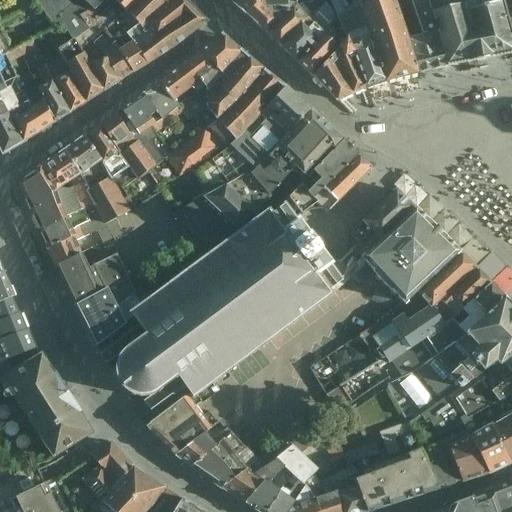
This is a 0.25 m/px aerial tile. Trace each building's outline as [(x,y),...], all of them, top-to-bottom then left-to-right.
[(38,0),(36,1),(54,29),(62,23),(72,40),(74,39),(89,30),(83,21),(94,11),(103,0),(38,0)] [(89,30),(74,39),(82,52),(88,62),(98,55),(93,48),(90,50),(86,45),(126,11),(139,0),(103,0),(94,11),(83,21),(89,30)] [(139,0),(126,11),(86,45),(90,50),(93,48),(98,55),(103,52),(114,44),(113,43),(131,29),(138,24),(140,26),(171,0),(139,0)] [(131,29),(113,43),(114,44),(115,43),(134,73),(139,69),(142,67),(147,64),(151,61),(160,56),(163,54),(170,49),(178,43),(178,44),(179,43),(181,41),(201,26),(201,20),(180,0),(171,0),(140,26),(138,24),(131,29)] [(262,0),(229,0),(248,17),(262,0)] [(262,0),(248,17),(268,35),(294,4),(290,0),(262,0)] [(318,0),(297,0),(294,4),(268,35),(274,41),(277,43),(280,46),(281,47),(282,48),(311,21),(326,8),(318,0)] [(327,0),(332,11),(338,25),(346,43),(365,88),(366,88),(385,82),(356,11),(351,0),(327,0)] [(351,0),(356,11),(385,82),(395,80),(417,74),(407,42),(407,40),(406,40),(399,19),(392,0),(351,0)] [(407,42),(417,74),(423,73),(447,67),(479,61),(511,54),(511,41),(499,0),(409,0),(422,35),(412,38),(407,40),(407,42)] [(511,0),(499,0),(511,41),(511,0)] [(297,63),(325,35),(331,29),(333,31),(338,25),(332,11),(328,6),(326,8),(311,21),(282,48),(297,63)] [(331,29),(325,35),(297,63),(313,78),(344,45),(333,31),(331,29)] [(222,36),(201,52),(185,64),(159,84),(169,98),(175,106),(177,109),(178,108),(179,110),(195,100),(207,92),(222,77),(240,53),(222,36)] [(72,40),(58,50),(62,57),(62,58),(65,63),(64,63),(86,103),(88,102),(92,99),(104,92),(88,62),(82,52),(74,39),(72,40)] [(36,50),(32,42),(15,50),(19,59),(36,50)] [(114,44),(103,52),(121,81),(127,77),(132,74),(133,73),(134,73),(115,43),(114,44)] [(346,43),(344,45),(313,78),(336,101),(365,88),(346,43)] [(19,59),(15,50),(6,55),(10,64),(19,59)] [(98,55),(88,62),(104,92),(111,87),(113,86),(121,81),(103,52),(98,55)] [(263,72),(240,53),(222,77),(207,92),(195,100),(179,110),(188,121),(206,108),(214,117),(263,72)] [(10,64),(6,55),(1,58),(0,58),(0,76),(8,92),(0,96),(0,149),(1,151),(6,153),(24,142),(8,115),(28,103),(10,64)] [(62,57),(45,66),(51,78),(49,81),(69,113),(70,113),(74,111),(86,103),(64,63),(65,63),(62,58),(62,57)] [(45,66),(35,70),(42,86),(36,89),(43,101),(55,123),(57,121),(62,118),(64,117),(68,114),(69,113),(49,81),(51,78),(45,66)] [(285,90),(263,72),(214,117),(216,120),(182,146),(177,151),(166,159),(179,178),(190,173),(195,171),(200,168),(229,145),(251,122),(259,115),(285,90)] [(169,98),(159,84),(141,97),(159,123),(162,121),(177,109),(175,106),(169,98)] [(285,90),(259,115),(265,120),(257,128),(251,122),(229,145),(200,168),(195,171),(190,173),(195,181),(185,186),(193,200),(245,169),(248,172),(308,111),(285,90)] [(159,123),(141,97),(121,111),(129,122),(137,136),(142,132),(143,134),(159,123)] [(55,123),(43,101),(31,109),(28,103),(8,115),(24,142),(55,123)] [(129,122),(121,111),(116,114),(133,141),(118,155),(126,167),(135,181),(163,161),(143,134),(142,132),(137,136),(129,122)] [(343,142),(309,111),(308,111),(248,172),(245,169),(193,200),(171,214),(172,215),(209,249),(216,244),(236,227),(268,200),(271,197),(270,196),(295,168),(303,176),(330,147),(334,151),(343,142)] [(133,141),(116,114),(99,126),(118,155),(133,141)] [(118,155),(99,126),(85,137),(102,166),(109,178),(126,167),(118,155)] [(102,166),(85,137),(65,151),(79,175),(83,182),(89,191),(109,178),(102,166)] [(357,155),(343,142),(334,151),(313,171),(321,179),(308,192),(301,186),(288,199),(300,215),(316,203),(313,200),(323,188),(350,163),(357,155)] [(79,175),(65,151),(44,165),(58,188),(60,188),(79,175)] [(371,169),(357,155),(350,163),(323,188),(313,200),(316,203),(319,207),(329,211),(338,202),(371,169)] [(58,188),(44,165),(40,168),(19,182),(17,187),(31,218),(37,231),(38,231),(64,218),(95,204),(89,191),(83,182),(72,189),(71,190),(69,191),(66,191),(64,191),(62,190),(59,189),(58,188)] [(122,201),(109,178),(89,191),(95,204),(100,214),(105,224),(115,219),(129,212),(122,201)] [(413,210),(395,191),(349,235),(360,247),(357,250),(355,247),(339,262),(338,263),(347,272),(362,259),(362,258),(413,210)] [(128,199),(122,201),(129,212),(134,210),(128,199)] [(100,214),(95,204),(64,218),(38,231),(46,248),(72,235),(70,230),(100,214)] [(148,299),(141,305),(133,311),(132,310),(129,313),(129,314),(128,315),(131,319),(124,324),(111,333),(93,346),(94,348),(106,365),(119,356),(118,359),(117,361),(116,363),(116,365),(115,367),(115,371),(114,371),(114,375),(115,375),(116,378),(118,382),(119,385),(121,388),(124,391),(127,393),(130,394),(129,396),(133,397),(134,396),(137,397),(140,397),(142,397),(145,397),(149,396),(149,397),(143,401),(156,418),(168,409),(169,410),(188,395),(191,399),(196,395),(212,384),(212,385),(216,382),(215,381),(231,370),(232,371),(235,368),(235,367),(250,355),(251,356),(255,353),(254,352),(269,341),(270,342),(274,339),(273,338),(289,327),(290,327),(293,325),(293,324),(308,312),(309,313),(313,310),(312,309),(327,298),(328,299),(332,296),(332,295),(331,295),(332,294),(329,290),(342,281),(341,280),(340,279),(331,266),(330,265),(331,264),(332,263),(328,258),(326,259),(321,251),(322,250),(318,245),(317,246),(311,238),(313,237),(309,232),(307,233),(302,225),(303,224),(299,219),(298,220),(297,220),(284,204),(283,205),(272,214),(269,210),(268,210),(268,209),(264,212),(264,213),(249,225),(248,224),(244,227),(245,228),(230,239),(229,238),(225,241),(226,242),(210,254),(210,253),(206,255),(206,256),(191,268),(190,267),(186,270),(187,271),(172,282),(171,281),(167,284),(168,285),(152,297),(152,296),(148,299)] [(511,234),(511,211),(504,204),(493,217),(511,234)] [(427,224),(413,210),(362,258),(362,259),(347,272),(340,279),(341,280),(342,281),(329,290),(332,294),(331,295),(332,295),(367,263),(375,272),(374,273),(390,290),(391,289),(403,302),(402,302),(404,304),(458,254),(444,240),(445,240),(428,223),(427,224)] [(113,239),(105,224),(100,214),(70,230),(72,235),(46,248),(47,250),(55,269),(56,268),(56,267),(71,259),(81,254),(75,242),(97,232),(102,245),(113,239)] [(62,284),(73,307),(128,280),(117,257),(102,264),(90,271),(90,270),(88,271),(81,254),(71,259),(56,267),(56,268),(55,269),(62,284)] [(458,254),(404,304),(372,328),(358,336),(377,363),(381,360),(384,364),(387,363),(388,364),(409,350),(422,339),(451,314),(438,301),(474,268),(458,254)] [(339,262),(337,261),(331,266),(340,279),(347,272),(338,263),(339,262)] [(487,281),(474,268),(438,301),(451,314),(487,281)] [(12,297),(2,273),(0,273),(0,302),(10,298),(12,297)] [(135,294),(128,280),(73,307),(93,346),(111,333),(124,324),(131,319),(128,315),(129,314),(129,313),(132,310),(133,311),(141,305),(136,300),(142,296),(141,295),(136,299),(133,295),(135,294)] [(500,295),(496,290),(487,281),(451,314),(422,339),(409,350),(422,364),(444,346),(500,295)] [(511,306),(500,295),(444,346),(422,364),(419,365),(435,381),(417,394),(399,408),(406,423),(418,415),(423,424),(427,421),(433,432),(435,431),(437,434),(454,425),(459,423),(467,438),(475,434),(467,418),(494,401),(475,375),(494,363),(511,348),(511,306)] [(17,315),(10,298),(0,302),(0,361),(34,349),(26,331),(25,331),(18,315),(17,315)] [(475,375),(494,401),(511,391),(511,348),(494,363),(475,375)] [(91,433),(41,355),(3,380),(42,441),(53,458),(91,433)] [(475,434),(490,426),(511,414),(511,391),(494,401),(467,418),(475,434)] [(149,432),(150,432),(150,435),(157,441),(158,440),(161,443),(161,446),(168,452),(169,450),(175,456),(218,422),(218,421),(217,422),(209,412),(202,418),(194,408),(202,403),(196,395),(191,399),(188,395),(169,410),(168,409),(156,418),(145,426),(149,432)] [(511,414),(490,426),(510,464),(511,462),(511,414)] [(224,430),(218,422),(175,456),(191,468),(231,433),(227,428),(224,430)] [(411,434),(406,423),(379,433),(388,457),(400,452),(395,439),(411,434)] [(461,439),(448,445),(462,482),(485,475),(467,438),(459,423),(454,425),(461,439)] [(467,438),(485,475),(488,474),(490,473),(510,464),(490,426),(475,434),(467,438)] [(246,452),(231,433),(191,468),(222,489),(254,462),(252,459),(246,452)] [(447,446),(446,441),(437,444),(437,445),(425,450),(427,462),(439,489),(462,482),(448,445),(447,446)] [(110,443),(102,448),(90,456),(99,467),(81,480),(101,503),(133,468),(110,443)] [(374,443),(357,449),(342,455),(350,464),(367,458),(368,459),(379,455),(374,443)] [(424,448),(419,450),(407,455),(409,460),(359,478),(356,479),(366,511),(368,511),(439,489),(427,462),(425,450),(424,448)] [(277,458),(270,449),(254,462),(222,489),(244,504),(263,484),(255,477),(275,460),(277,458)] [(317,474),(289,449),(277,458),(275,460),(293,477),(304,487),(315,477),(317,474)] [(293,477),(275,460),(255,477),(263,484),(244,504),(257,511),(263,511),(278,494),(281,491),(274,486),(272,489),(267,485),(277,474),(282,479),(282,484),(285,486),(288,483),(293,477)] [(359,478),(350,467),(332,476),(340,511),(366,511),(356,479),(359,478)] [(164,488),(133,468),(101,503),(95,510),(97,511),(146,511),(150,508),(151,508),(164,488)] [(340,511),(332,476),(319,482),(324,498),(314,501),(317,511),(340,511)] [(281,491),(278,494),(263,511),(287,511),(292,506),(291,505),(302,490),(304,487),(293,477),(288,483),(293,488),(289,493),(282,489),(281,491)] [(315,477),(304,487),(302,490),(291,505),(292,506),(287,511),(317,511),(314,501),(324,498),(319,482),(315,477)] [(10,500),(15,511),(69,511),(57,486),(54,479),(44,484),(41,485),(10,500)] [(511,511),(511,482),(481,494),(488,511),(511,511)] [(488,511),(481,494),(450,506),(446,511),(488,511)] [(202,511),(182,499),(174,511),(202,511)]
